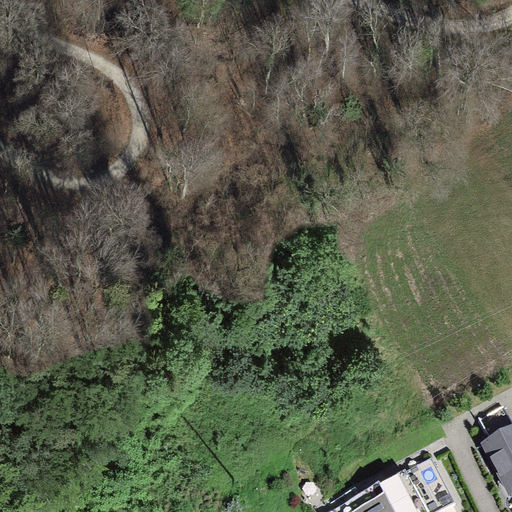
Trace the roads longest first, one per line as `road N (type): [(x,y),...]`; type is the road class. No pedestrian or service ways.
road 1 (track): [(0,16),(133,92),(139,121),(129,163),(97,187),(56,184),(0,147)]
road 2 (track): [(511,18),(446,27),(359,0)]
